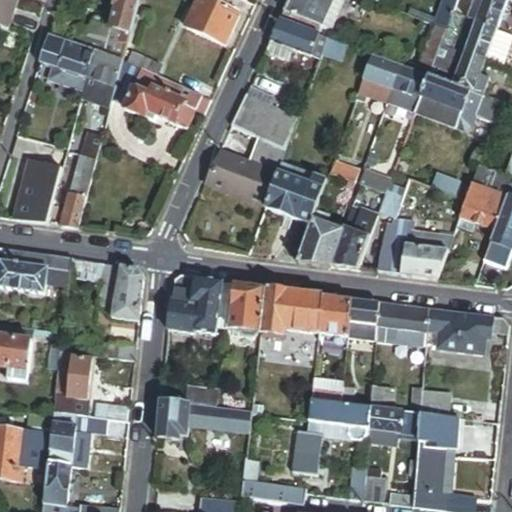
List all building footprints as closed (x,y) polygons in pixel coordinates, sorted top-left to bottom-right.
[(0,0),(0,30),(8,33),(19,0),(0,0)] [(125,62),(141,0),(117,0),(116,7),(119,8),(110,42),(78,32),(74,46),(98,53),(125,62)] [(346,0),(292,0),(282,24),(318,38),(323,27),(331,32),(339,17),(330,13),(334,5),(343,9),(346,0)] [(448,14),(453,0),(439,0),(430,27),(442,31),(448,14)] [(453,0),(448,14),(495,30),(505,0),(453,0)] [(219,9),(201,1),(186,33),(225,51),(240,19),(226,13),(229,5),(222,2),(219,9)] [(339,17),(343,9),(334,5),(330,13),(339,17)] [(495,30),(448,14),(442,31),(437,45),(484,62),(495,30)] [(294,52),(322,62),(329,41),(318,38),(282,24),(272,44),(294,52)] [(442,31),(430,27),(418,61),(414,72),(426,77),(437,45),(442,31)] [(501,67),(511,36),(495,30),(484,62),(501,67)] [(74,46),(51,38),(42,67),(57,73),(54,84),(86,95),(98,53),(74,46)] [(272,44),(267,56),(289,64),(294,52),(272,44)] [(484,62),(437,45),(426,77),(477,95),(485,98),(490,85),(477,81),(484,62)] [(414,72),(418,61),(373,46),(370,56),(398,66),(414,72)] [(115,101),(125,62),(98,53),(86,95),(84,102),(112,110),(115,101)] [(137,53),(131,65),(156,78),(158,79),(164,67),(137,53)] [(389,90),(398,66),(370,56),(361,81),(378,87),(389,90)] [(131,65),(125,62),(115,101),(127,107),(136,90),(147,96),(156,78),(131,65)] [(418,101),(426,77),(414,72),(398,66),(389,90),(418,101)] [(477,95),(426,77),(418,101),(413,114),(456,129),(463,110),(471,113),(477,95)] [(185,134),(202,101),(158,79),(156,78),(147,96),(136,90),(127,107),(125,111),(145,120),(147,115),(185,134)] [(361,81),(358,89),(365,92),(375,95),(378,87),(361,81)] [(384,104),(389,90),(378,87),(375,95),(365,92),(364,97),(384,104)] [(358,89),(354,101),(361,103),(364,97),(365,92),(358,89)] [(418,101),(389,90),(384,104),(413,114),(418,101)] [(496,125),(503,105),(485,98),(477,95),(471,113),(463,110),(456,129),(465,132),(472,128),(476,118),(496,125)] [(288,154),(300,121),(248,97),(233,130),(259,142),(288,154)] [(284,165),(288,154),(259,142),(250,168),(220,156),(206,188),(267,210),(279,177),(284,165)] [(62,230),(79,232),(102,149),(96,147),(94,151),(93,150),(90,161),(88,160),(80,187),(75,185),(62,230)] [(328,177),(352,185),(357,170),(334,162),(328,177)] [(17,223),(49,228),(63,172),(35,165),(17,223)] [(284,165),(279,177),(310,187),(314,176),(284,165)] [(511,177),(509,176),(482,166),(462,221),(472,225),(496,234),(511,192),(511,177)] [(359,187),(385,196),(389,186),(390,182),(364,173),(359,187)] [(327,180),(314,176),(310,187),(323,192),(327,180)] [(311,227),(323,192),(310,187),(279,177),(267,210),(267,212),(311,227)] [(438,177),(434,189),(455,197),(459,185),(438,177)] [(385,196),(379,214),(394,220),(395,218),(405,191),(389,186),(385,196)] [(511,192),(496,234),(485,264),(508,273),(511,260),(511,192)] [(378,275),(403,279),(406,250),(413,250),(415,235),(412,234),(413,224),(395,218),(394,220),(392,226),(387,226),(378,275)] [(472,225),(462,221),(459,228),(469,232),(472,225)] [(340,236),(311,229),(298,265),(329,269),(340,236)] [(342,236),(340,236),(329,269),(359,273),(370,240),(344,232),(342,236)] [(403,279),(439,284),(455,240),(415,235),(413,250),(406,250),(403,279)] [(3,253),(0,273),(0,291),(45,298),(47,285),(67,288),(68,284),(74,264),(3,253)] [(139,274),(74,264),(68,284),(101,289),(97,313),(113,315),(112,324),(139,327),(144,281),(139,274)] [(176,285),(169,335),(194,338),(195,335),(215,338),(216,332),(226,333),(231,288),(183,280),(176,285)] [(231,288),(226,333),(240,334),(240,337),(243,342),(252,343),(257,339),(257,337),(260,337),(261,336),(266,294),(231,288)] [(324,301),(266,294),(261,336),(283,339),(284,333),(320,337),(324,301)] [(352,304),(324,301),(320,337),(348,340),(352,304)] [(380,307),(352,304),(348,340),(376,344),(376,340),(378,330),(380,307)] [(430,313),(380,307),(378,330),(388,331),(387,342),(397,343),(398,332),(427,335),(430,313)] [(505,323),(430,313),(427,335),(438,337),(438,347),(439,355),(480,358),(485,352),(486,340),(492,341),(492,336),(509,339),(510,329),(505,323)] [(33,333),(0,329),(0,371),(8,373),(7,384),(27,386),(33,333)] [(388,331),(378,330),(376,340),(387,342),(388,331)] [(284,333),(283,339),(319,343),(320,337),(284,333)] [(427,335),(427,345),(438,347),(438,337),(427,335)] [(319,343),(318,350),(347,354),(348,340),(320,337),(319,343)] [(135,365),(137,352),(110,350),(109,363),(135,365)] [(92,366),(60,362),(54,418),(86,422),(92,366)] [(344,383),(315,379),(312,402),(341,406),(344,383)] [(371,390),(369,410),(375,411),(391,413),(392,392),(371,390)] [(422,392),(411,391),(409,416),(419,417),(422,395),(422,392)] [(189,392),(187,408),(192,409),(207,411),(217,412),(219,396),(189,392)] [(451,398),(422,395),(419,417),(426,418),(448,421),(451,398)] [(312,402),(310,424),(351,429),(350,435),(350,436),(355,442),(364,443),(370,439),(370,433),(373,433),(375,411),(369,410),(341,406),(312,402)] [(187,408),(162,405),(157,441),(180,444),(181,441),(188,441),(190,425),(192,409),(187,408)] [(109,425),(126,427),(127,412),(97,408),(95,423),(109,425)] [(206,422),(207,411),(192,409),(190,425),(205,426),(206,422)] [(252,416),(217,412),(207,411),(206,422),(250,427),(252,416)] [(409,416),(391,413),(375,411),(373,433),(403,437),(423,439),(426,418),(419,417),(409,416)] [(49,460),(54,420),(29,418),(28,428),(32,433),(41,434),(38,459),(49,460)] [(86,422),(54,418),(54,420),(49,460),(48,469),(71,471),(87,473),(91,437),(107,439),(109,425),(95,423),(86,422)] [(448,421),(426,418),(423,439),(415,500),(413,511),(414,511),(476,511),(478,503),(452,499),(448,499),(448,495),(443,494),(448,453),(457,454),(460,423),(448,421)] [(351,429),(310,424),(308,437),(355,442),(350,436),(350,435),(351,429)] [(27,435),(0,431),(0,483),(21,486),(27,435)] [(371,446),(401,450),(403,437),(373,433),(371,446)] [(457,454),(448,453),(443,494),(448,495),(448,499),(452,499),(457,454)] [(247,464),(245,488),(256,490),(259,465),(247,464)] [(364,506),(367,483),(369,466),(359,465),(358,473),(355,472),(351,505),(364,506)] [(65,511),(71,471),(48,469),(41,511),(101,511),(79,510),(78,511),(65,511)] [(387,485),(367,483),(364,506),(385,508),(387,485)] [(304,511),(306,496),(256,490),(245,488),(243,504),(304,511)] [(390,509),(413,511),(415,500),(391,497),(390,509)] [(149,511),(190,511),(191,507),(151,501),(149,511)]
